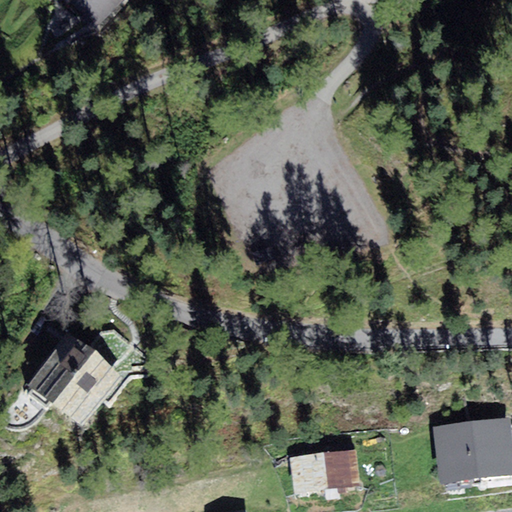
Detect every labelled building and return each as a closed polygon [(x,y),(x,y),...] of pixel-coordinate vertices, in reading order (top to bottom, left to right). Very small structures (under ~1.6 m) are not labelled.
[(66,0),(95,30),(126,0),(66,0)] [(27,386),(84,427),(123,374),(66,333),(27,386)] [(511,424),(484,428),(492,489),(511,486),(511,424)] [(484,428),(440,434),(449,495),(492,489),(484,428)] [(355,450),(291,457),(295,495),(359,488),(355,450)]
